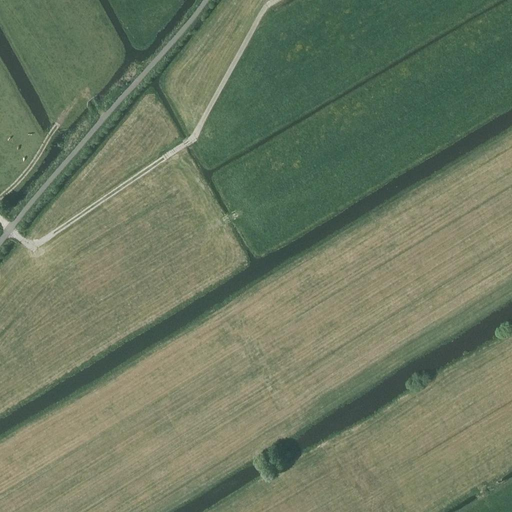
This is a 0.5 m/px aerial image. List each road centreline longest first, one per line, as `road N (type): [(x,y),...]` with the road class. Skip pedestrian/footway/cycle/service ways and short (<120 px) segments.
road 1 (track): [(0,217),(22,242),(36,243),(188,141),(277,0)]
road 2 (unclassified): [(0,242),(207,0)]
